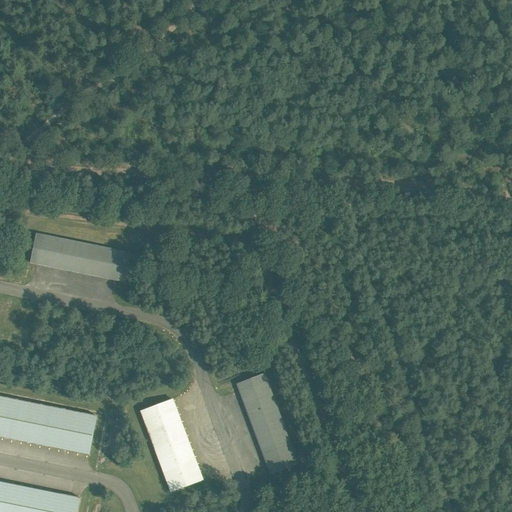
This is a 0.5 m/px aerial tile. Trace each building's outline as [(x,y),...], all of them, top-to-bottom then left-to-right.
[(36,234),(30,263),(125,282),(130,253),(36,234)] [(0,329),(0,347),(17,351),(20,333),(0,329)] [(264,374),(237,384),(271,474),(298,464),(264,374)] [(0,396),(0,437),(89,455),(97,416),(0,396)] [(172,399),(141,411),(171,492),(202,480),(172,399)] [(0,481),(0,511),(77,511),(80,498),(0,481)]
